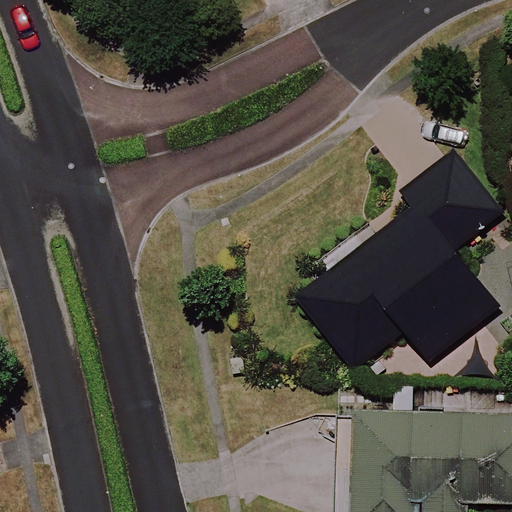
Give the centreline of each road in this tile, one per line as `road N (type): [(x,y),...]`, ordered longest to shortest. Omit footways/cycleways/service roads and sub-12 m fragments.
road 1 (residential): [(80,160),(209,133),(423,0)]
road 2 (residential): [(80,160),(160,511)]
road 3 (residential): [(84,511),(39,283),(8,181)]
road 4 (residential): [(16,0),(80,160)]
